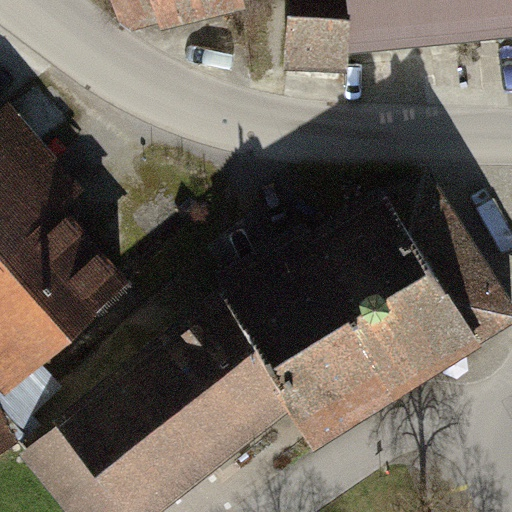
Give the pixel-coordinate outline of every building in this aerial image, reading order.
[(118,0),(126,43),(278,10),(275,0),(118,0)] [(511,0),(309,0),(301,72),(379,82),(382,58),(511,40),(511,0)] [(0,382),(28,410),(152,280),(89,216),(104,194),(28,108),(3,122),(0,118),(0,382)] [(246,294),(34,455),(81,511),(180,511),(305,403),(328,441),(511,321),(511,297),(432,158),(236,279),(246,294)] [(0,479),(29,465),(0,406),(0,479)]
